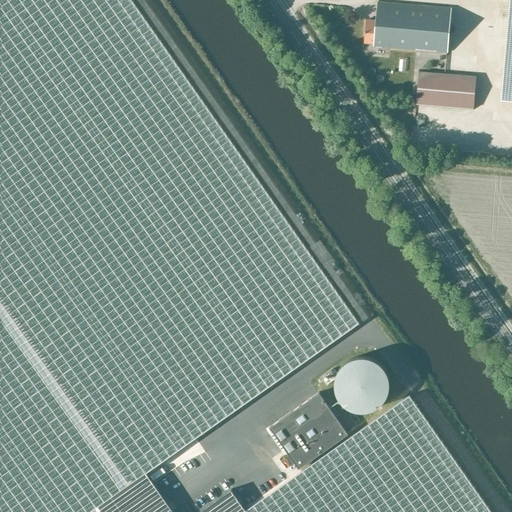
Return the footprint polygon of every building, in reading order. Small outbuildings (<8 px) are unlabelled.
[(131,0),(0,0),(0,511),(242,511),(247,509),(233,489),(200,511),(175,511),(147,471),(359,322),(131,0)] [(511,0),(509,0),(501,100),(511,100),(511,0)] [(376,46),(449,52),(453,8),(380,1),(378,21),(367,20),(365,42),(376,43),(376,46)] [(453,72),(472,74),(473,57),(455,55),(453,72)] [(416,103),(474,107),(476,76),(419,71),(416,103)] [(319,392),(270,427),(299,468),(348,433),(319,392)] [(492,511),(410,396),(409,394),(247,509),(242,511),(492,511)]
